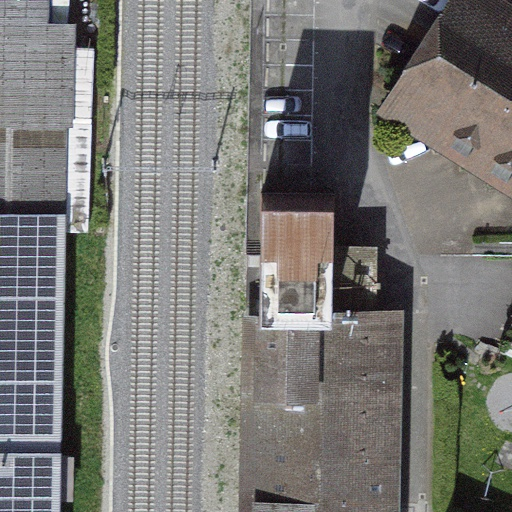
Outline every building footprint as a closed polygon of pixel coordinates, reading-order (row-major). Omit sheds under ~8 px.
[(0,0),(0,116),(68,118),(70,24),(27,22),(28,0),(0,0)] [(511,31),(461,0),(404,89),(511,156),(511,31)] [(334,193),(261,192),(255,511),(369,511),(372,364),(384,364),(385,314),(331,313),(334,193)] [(0,511),(57,511),(64,218),(0,216),(0,511)] [(511,320),(497,349),(511,356),(511,320)]
